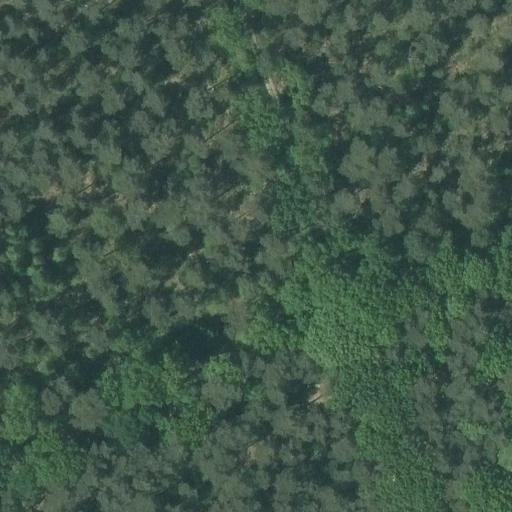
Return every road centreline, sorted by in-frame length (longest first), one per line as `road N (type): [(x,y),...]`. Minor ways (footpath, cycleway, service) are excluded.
road 1 (track): [(436,511),(236,0)]
road 2 (track): [(351,287),(511,241)]
